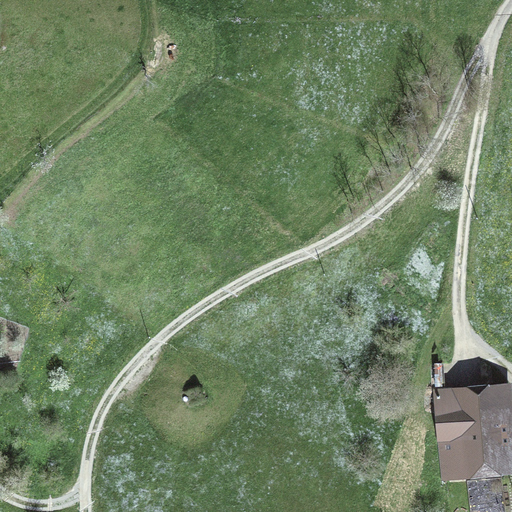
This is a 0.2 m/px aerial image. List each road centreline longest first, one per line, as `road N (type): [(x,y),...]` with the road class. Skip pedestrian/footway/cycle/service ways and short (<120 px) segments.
road 1 (track): [(87,511),(92,435),(130,369),(214,298),(323,246),(389,201),(432,153),(511,2)]
road 2 (track): [(511,380),(468,331),(459,286),(497,23)]
